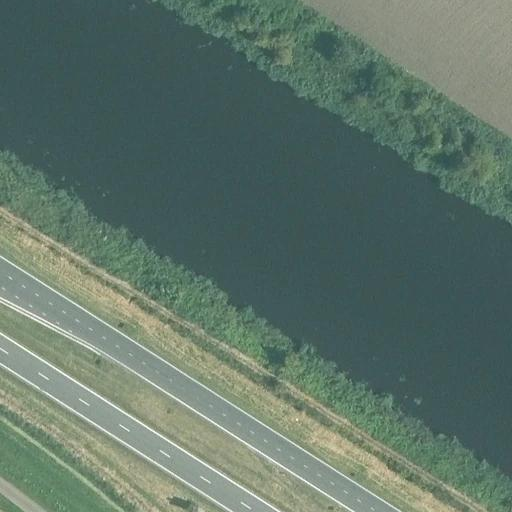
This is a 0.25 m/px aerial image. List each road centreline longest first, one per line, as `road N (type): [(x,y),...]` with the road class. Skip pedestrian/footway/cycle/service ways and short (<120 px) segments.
road 1 (trunk): [(377,511),(0,273)]
road 2 (trunk): [(0,349),(254,511)]
